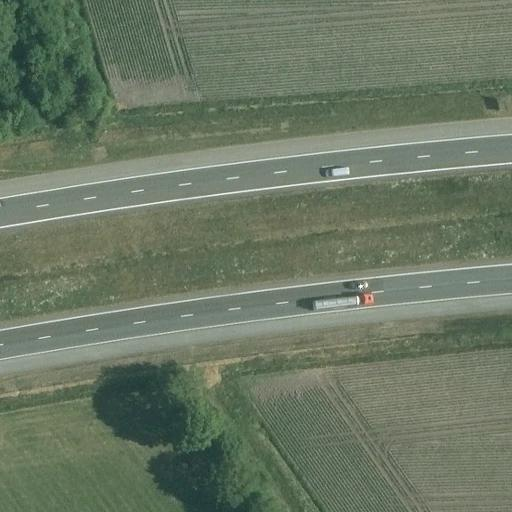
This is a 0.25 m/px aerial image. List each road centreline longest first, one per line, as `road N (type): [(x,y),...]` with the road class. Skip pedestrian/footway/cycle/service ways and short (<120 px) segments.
road 1 (motorway): [(0,346),(214,310),(511,278)]
road 2 (motorway): [(511,148),(0,210)]
road 3 (track): [(276,511),(199,398)]
